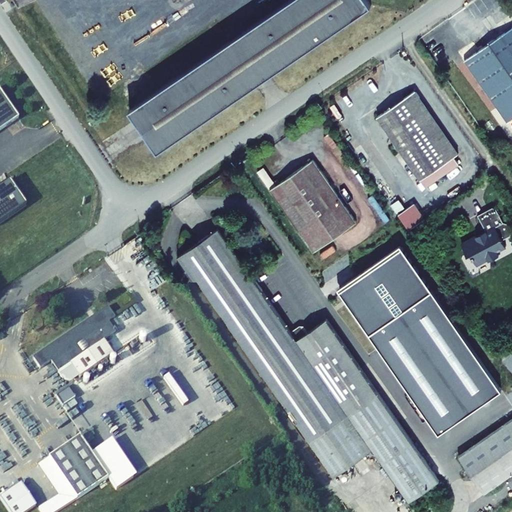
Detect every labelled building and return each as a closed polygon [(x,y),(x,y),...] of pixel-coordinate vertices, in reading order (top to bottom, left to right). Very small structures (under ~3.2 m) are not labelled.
[(271,0),(129,97),(158,139),(361,0),(271,0)] [(511,115),(511,26),(462,60),(503,122),(511,115)] [(18,118),(19,117),(0,89),(0,130),(4,128),(18,118)] [(413,91),(403,97),(446,161),(456,155),(413,91)] [(446,161),(403,97),(375,116),(418,180),(446,161)] [(10,131),(18,118),(4,128),(10,131)] [(355,221),(312,158),(268,187),(311,250),(355,221)] [(0,223),(26,205),(9,181),(0,187),(0,223)] [(497,209),(492,208),(477,216),(485,232),(461,244),(467,256),(470,254),(476,265),(488,259),(489,260),(498,256),(496,252),(505,247),(501,240),(510,235),(511,230),(507,223),(502,221),(497,209)] [(290,331),(220,226),(179,254),(328,478),(370,450),(405,503),(436,483),(327,319),(307,332),(303,325),(299,324),(290,331)] [(337,287),(435,430),(497,388),(401,245),(337,287)] [(116,317),(108,307),(31,359),(39,370),(50,363),(59,376),(117,337),(108,323),(116,317)] [(50,363),(39,370),(46,380),(48,380),(57,374),(50,363)] [(44,385),(35,391),(43,404),(53,397),(55,395),(49,387),(44,385)] [(53,397),(43,404),(47,409),(56,402),(53,397)] [(511,466),(511,413),(456,450),(481,488),(511,466)] [(46,458),(75,499),(105,477),(76,437),(46,458)] [(0,498),(0,501),(7,511),(27,511),(35,507),(19,485),(0,498)]
